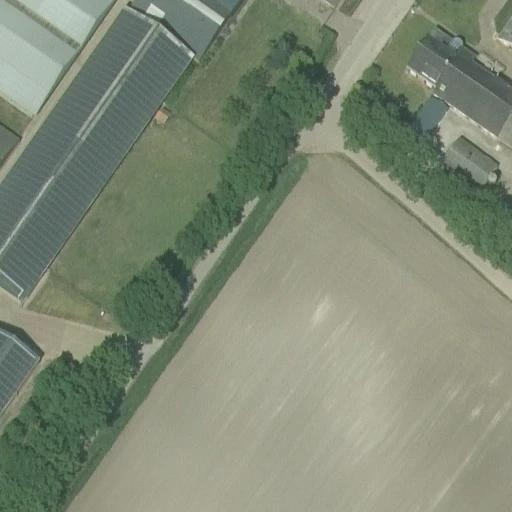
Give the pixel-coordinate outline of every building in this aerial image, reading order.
[(111,176),(190,61),(198,66),(215,42),(230,20),(201,0),(140,0),(128,17),(123,14),(43,129),(0,191),(0,292),(20,306),(111,176)] [(0,0),(0,102),(32,125),(118,0),(0,0)] [(318,0),(318,1),(334,12),(342,0),(318,0)] [(511,22),(498,43),(511,52),(511,22)] [(451,46),(434,35),(406,75),(435,94),(432,98),(511,153),(511,96),(470,67),(472,65),(471,61),(460,53),(461,50),(460,47),(459,45),(456,44),(453,45),(451,46)] [(0,130),(0,170),(19,144),(0,130)] [(439,167),(456,179),(478,195),(496,171),(457,143),(439,167)] [(0,420),(38,366),(0,339),(0,420)]
